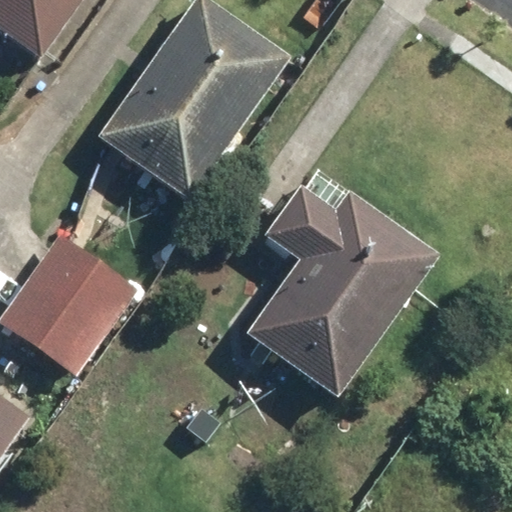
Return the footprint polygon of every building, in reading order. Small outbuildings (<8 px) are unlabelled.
[(0,0),(0,16),(49,53),(88,0),(0,0)] [(307,54),(233,0),(208,0),(110,135),(200,201),(307,54)] [(455,249),(326,160),(271,239),(309,265),(257,339),(349,403),(455,249)] [(182,234),(103,179),(4,324),(83,378),(182,234)] [(0,385),(0,470),(39,412),(0,385)]
